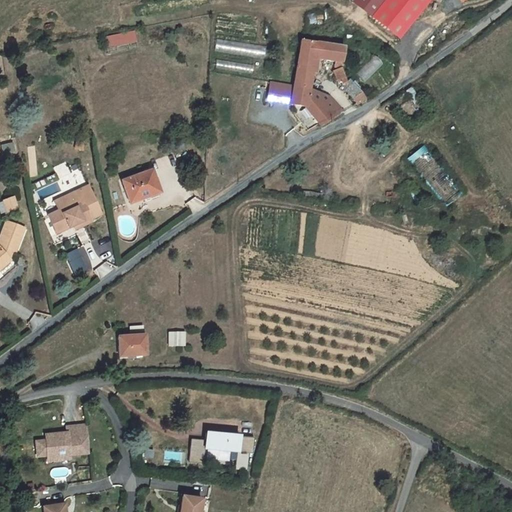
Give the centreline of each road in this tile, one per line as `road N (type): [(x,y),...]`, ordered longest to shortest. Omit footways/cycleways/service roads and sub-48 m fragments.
road 1 (unclassified): [(511,2),(370,107),(172,233),(0,362)]
road 2 (unclassified): [(511,489),(350,406),(274,387),(144,377),(70,388)]
road 3 (residential): [(70,388),(94,394),(115,418),(128,511)]
